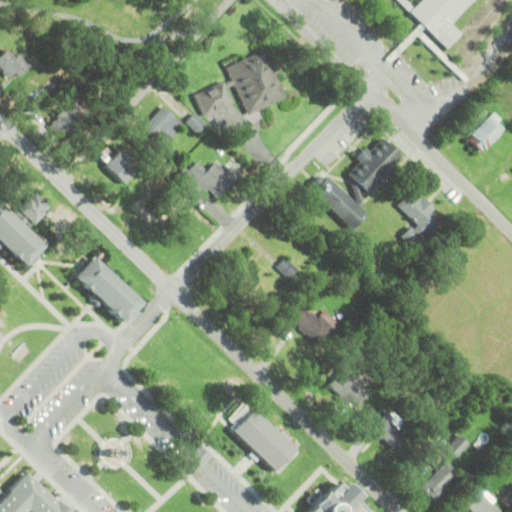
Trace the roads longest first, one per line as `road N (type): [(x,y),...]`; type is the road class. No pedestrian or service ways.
road 1 (tertiary): [(399,511),(0,119)]
road 2 (residential): [(511,228),(279,0)]
road 3 (residential): [(172,289),(371,90)]
road 4 (residential): [(61,178),(230,0)]
road 5 (residential): [(254,511),(104,366)]
road 6 (residential): [(104,366),(39,433),(38,447),(104,511)]
